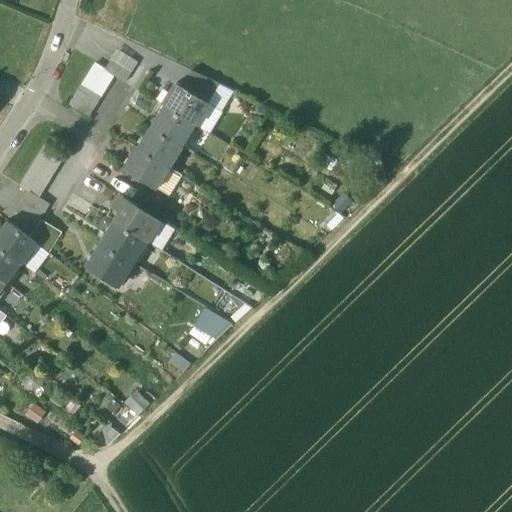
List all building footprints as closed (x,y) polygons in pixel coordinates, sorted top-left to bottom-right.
[(138,62),(119,50),(111,60),(121,66),(131,72),(138,62)] [(131,72),(111,60),(105,70),(114,76),(124,82),(131,72)] [(105,70),(95,64),(88,74),(108,86),(114,76),(105,70)] [(220,84),(191,71),(180,87),(207,104),(220,84)] [(108,86),(88,74),(82,85),(101,96),(108,86)] [(101,96),(82,85),(76,95),(95,107),(101,96)] [(180,87),(176,85),(164,105),(195,124),(207,104),(180,87)] [(95,107),(76,95),(69,105),(89,117),(95,107)] [(195,124),(164,105),(150,126),(181,146),(195,124)] [(181,146),(150,126),(137,148),(168,167),(181,146)] [(63,157),(44,146),(37,156),(57,168),(63,157)] [(168,167),(137,148),(124,169),(154,188),(168,167)] [(57,168),(37,156),(31,166),(50,178),(57,168)] [(50,178),(31,166),(25,176),(44,188),(50,178)] [(44,188),(25,176),(18,187),(28,193),(39,199),(44,188)] [(39,199),(28,193),(22,203),(42,215),(48,204),(39,199)] [(159,220),(119,195),(112,206),(121,211),(114,221),(146,241),(159,220)] [(42,215),(22,203),(16,213),(35,225),(42,215)] [(112,206),(105,216),(114,221),(121,211),(112,206)] [(35,225),(16,213),(10,223),(28,237),(35,225)] [(50,227),(40,220),(29,238),(37,244),(38,245),(50,227)] [(10,223),(7,221),(0,229),(0,247),(21,263),(37,244),(29,238),(28,237),(10,223)] [(114,221),(101,243),(132,263),(146,241),(114,221)] [(61,233),(50,227),(38,245),(49,253),(61,233)] [(132,263),(101,243),(85,268),(117,288),(132,263)] [(21,263),(0,247),(0,278),(6,283),(21,263)] [(293,249),(282,262),(290,268),(302,255),(293,249)] [(231,324),(204,308),(194,327),(217,339),(231,324)]
